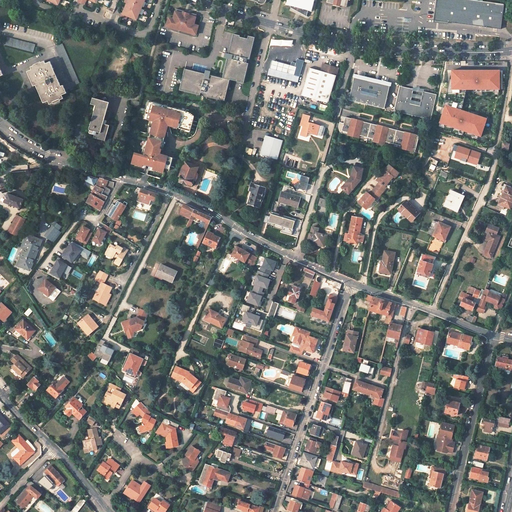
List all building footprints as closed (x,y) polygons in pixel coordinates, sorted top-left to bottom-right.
[(78,0),(78,2),(84,4),(86,0),(90,0),(115,10),(118,0),(78,0)] [(136,19),(144,0),(125,0),(124,2),(127,3),(123,13),(122,12),(120,16),(126,19),(128,16),(136,19)] [(313,0),(286,0),(286,4),(290,5),(290,6),(305,15),(307,9),(310,10),(313,0)] [(504,4),(474,0),(436,0),(433,20),(473,25),(482,26),(483,27),(485,27),(500,29),(504,4)] [(183,11),(176,9),(173,19),(169,17),(166,26),(196,35),(198,26),(194,24),(197,15),(189,12),(188,15),(183,14),(183,11)] [(225,101),(230,80),(244,83),(249,64),(247,63),(248,59),(250,60),(255,38),(248,36),(248,38),(233,34),(228,55),(231,55),(230,59),(228,59),(223,78),(210,75),(209,78),(205,77),(206,74),(185,69),(180,90),(201,96),(201,93),(205,94),(204,96),(225,101)] [(34,52),(36,45),(8,38),(6,45),(34,52)] [(280,51),(282,42),(276,40),(274,49),(280,51)] [(56,47),(73,86),(80,83),(63,44),(56,47)] [(298,59),(296,64),(293,75),(299,77),(304,61),(298,59)] [(288,73),(290,66),(273,61),(271,68),(288,73)] [(32,78),(35,85),(37,89),(38,88),(41,95),(39,96),(42,103),(47,102),(48,105),(52,104),(51,103),(58,100),(58,101),(62,100),(60,96),(66,94),(62,86),(61,87),(56,77),(54,78),(51,71),(53,70),(50,63),(46,64),(45,62),(31,67),(32,70),(27,72),(30,79),(32,78)] [(288,73),(293,75),(296,64),(292,62),(291,66),(290,66),(288,73)] [(328,104),(339,68),(323,64),(321,71),(309,68),(301,95),(328,104)] [(298,82),(299,77),(293,75),(288,73),(271,68),(269,75),(298,82)] [(499,88),(499,69),(451,69),(451,76),(452,76),(451,81),(448,81),(441,112),(442,113),(439,121),(480,135),(483,125),(481,125),(482,122),(483,117),(459,108),(460,102),(460,103),(462,103),(463,101),(464,96),(462,96),(463,88),(464,88),(466,88),(499,88)] [(357,75),(356,77),(367,80),(365,84),(376,87),(377,82),(388,85),(389,83),(357,75)] [(355,77),(349,100),(384,108),(389,85),(388,85),(377,82),(376,87),(365,84),(367,80),(356,77),(355,77)] [(413,88),(399,86),(394,111),(431,116),(437,91),(423,89),(421,104),(411,103),(413,88)] [(423,87),(413,86),(413,88),(411,103),(421,104),(423,89),(423,87)] [(104,124),(108,108),(110,102),(93,98),(91,104),(96,105),(89,129),(96,131),(95,138),(106,141),(110,126),(104,124)] [(190,117),(191,114),(172,108),(172,109),(167,108),(168,107),(152,103),(150,111),(147,110),(144,121),(154,124),(147,150),(144,149),(142,158),(135,156),(132,166),(142,169),(143,167),(153,170),(153,172),(163,175),(164,172),(169,173),(172,160),(159,157),(159,156),(157,156),(157,153),(158,153),(161,144),(163,145),(167,131),(165,130),(166,126),(165,125),(167,124),(169,127),(186,131),(186,129),(191,130),(195,118),(190,117)] [(310,116),(303,114),(300,125),(303,126),(300,135),(306,137),(308,132),(321,136),(324,127),(308,122),(310,116)] [(353,119),(345,116),(343,122),(339,121),(338,126),(338,129),(340,133),(341,130),(354,133),(353,136),(358,137),(358,135),(379,140),(379,143),(383,144),(384,141),(400,146),(400,148),(407,150),(408,148),(415,149),(418,136),(413,134),(411,141),(403,139),(403,137),(405,137),(407,132),(385,127),(384,132),(386,132),(386,135),(377,132),(379,125),(360,120),(359,125),(361,126),(360,128),(352,126),(353,119)] [(359,125),(360,120),(353,119),(352,126),(360,128),(361,126),(359,125)] [(385,127),(379,125),(377,132),(386,135),(386,132),(384,132),(385,127)] [(413,134),(407,132),(405,137),(403,137),(403,139),(411,141),(413,134)] [(282,141),(266,136),(260,155),(277,160),(282,141)] [(474,174),(481,153),(455,144),(447,165),(474,174)] [(187,183),(192,185),(193,180),(196,181),(197,179),(195,177),(197,171),(198,166),(186,161),(184,167),(183,167),(180,176),(182,177),(180,182),(187,184),(187,183)] [(385,170),(393,177),(395,178),(399,173),(390,165),(385,170)] [(218,176),(221,169),(212,166),(209,173),(218,176)] [(348,183),(343,187),(348,192),(358,182),(359,179),(361,179),(363,168),(354,166),(352,175),(354,176),(352,179),(350,177),(346,181),(348,183)] [(380,182),(375,188),(382,194),(386,188),(385,187),(393,177),(385,170),(377,180),(380,182)] [(305,190),(308,177),(300,175),(299,181),(293,184),(296,189),(298,188),(305,190)] [(96,179),(87,176),(82,187),(91,191),(96,179)] [(99,178),(95,187),(93,192),(95,193),(93,195),(91,195),(87,203),(101,210),(108,196),(102,193),(103,191),(105,188),(108,181),(99,178)] [(260,209),(262,201),(266,188),(251,183),(248,191),(253,192),(249,206),(260,209)] [(142,188),(137,201),(149,205),(151,200),(156,201),(158,194),(142,188)] [(376,201),(382,194),(375,188),(369,195),(367,193),(358,202),(366,209),(375,199),(376,201)] [(508,191),(504,190),(498,203),(510,208),(511,202),(511,188),(510,188),(508,191)] [(458,211),(465,195),(452,190),(445,205),(458,211)] [(297,207),(300,197),(281,192),(278,201),(297,207)] [(20,208),(24,199),(8,193),(4,202),(20,208)] [(328,207),(330,201),(320,198),(318,205),(328,207)] [(112,204),(106,214),(117,221),(128,203),(124,201),(123,204),(118,201),(115,206),(112,204)] [(400,207),(398,209),(411,220),(418,212),(406,201),(401,206),(400,206),(399,207),(400,207)] [(191,218),(195,209),(187,206),(184,205),(182,210),(182,211),(180,214),(186,217),(187,216),(191,218)] [(195,219),(199,221),(204,224),(206,221),(210,223),(212,218),(210,216),(195,209),(191,218),(188,225),(191,227),(195,219)] [(275,213),(271,211),(270,216),(266,215),(263,222),(274,225),(274,224),(283,226),(281,232),(291,235),(293,229),(292,229),(295,218),(275,213)] [(17,215),(9,231),(17,236),(20,230),(25,220),(26,219),(17,215)] [(342,241),(358,244),(358,240),(364,242),(365,236),(360,235),(363,218),(352,216),(349,233),(344,232),(342,241)] [(205,232),(210,223),(206,221),(204,224),(201,231),(204,232),(205,232)] [(450,227),(438,221),(433,235),(444,240),(450,227)] [(58,230),(53,224),(45,235),(51,240),(58,230)] [(491,257),(500,236),(496,235),(499,228),(489,224),(486,231),(489,232),(486,239),(490,240),(484,254),(491,257)] [(102,230),(99,228),(93,241),(101,244),(107,233),(110,234),(113,229),(105,225),(102,230)] [(90,230),(83,226),(77,238),(87,243),(92,233),(89,231),(90,230)] [(309,233),(308,239),(314,241),(313,243),(327,247),(329,242),(325,241),(326,236),(317,233),(318,228),(312,227),(310,234),(309,233)] [(214,247),(219,237),(212,234),(213,233),(208,231),(203,242),(214,247)] [(427,252),(433,235),(425,233),(420,249),(427,252)] [(41,240),(27,235),(24,242),(27,243),(25,248),(18,265),(30,270),(34,259),(33,258),(35,252),(36,252),(41,240)] [(87,257),(91,251),(72,241),(69,245),(70,246),(68,249),(67,248),(62,254),(73,262),(80,253),(87,257)] [(119,254),(117,258),(115,261),(120,264),(126,252),(121,250),(123,247),(117,245),(116,247),(110,244),(106,252),(113,256),(115,253),(119,254)] [(251,253),(237,245),(232,255),(245,263),(245,262),(254,267),(257,257),(250,253),(251,253)] [(383,261),(381,261),(379,272),(391,274),(395,253),(385,251),(383,261)] [(421,260),(417,273),(429,277),(434,264),(433,264),(435,258),(424,255),(422,260),(421,260)] [(247,302),(260,306),(262,301),(260,301),(261,299),(262,299),(263,297),(261,296),(263,292),(264,292),(266,288),(271,290),(274,281),(271,280),(273,276),(274,276),(276,269),(278,270),(280,263),(266,258),(263,267),(262,266),(260,271),(258,271),(255,280),(257,281),(256,284),(255,284),(252,293),(251,292),(247,302)] [(68,275),(72,267),(62,262),(57,259),(54,265),(55,265),(53,269),(52,268),(48,273),(59,279),(63,272),(68,275)] [(312,279),(315,272),(298,264),(296,269),(301,271),(302,268),(304,269),(304,270),(306,272),(305,276),(312,279)] [(177,272),(161,265),(157,275),(172,282),(177,272)] [(107,297),(108,295),(111,289),(102,284),(108,274),(100,270),(94,280),(101,283),(92,300),(104,306),(109,298),(107,297)] [(46,279),(39,288),(44,292),(46,291),(50,294),(56,286),(46,279)] [(310,294),(316,297),(321,283),(315,280),(310,294)] [(294,286),(292,290),(291,289),(289,294),(287,294),(285,300),(294,303),(296,297),(298,298),(300,292),(298,292),(300,288),(294,286)] [(487,290),(485,289),(481,299),(479,304),(485,306),(487,301),(490,293),(490,291),(487,290)] [(472,310),(475,303),(472,301),(474,297),(462,292),(460,296),(463,297),(460,304),(472,310)] [(490,293),(487,301),(496,304),(495,308),(497,309),(501,311),(506,299),(500,297),(490,293)] [(324,311),(314,308),(312,312),(310,312),(309,314),(329,321),(338,296),(330,294),(324,311)] [(396,303),(374,296),(372,301),(370,310),(392,317),(396,303)] [(269,315),(275,317),(278,303),(272,301),(269,315)] [(0,317),(3,320),(11,313),(1,303),(0,304),(0,317)] [(250,307),(243,304),(240,311),(246,313),(243,321),(247,322),(252,324),(251,327),(260,331),(264,320),(255,317),(256,315),(248,313),(250,307)] [(485,306),(479,304),(477,310),(483,313),(486,307),(485,306)] [(222,327),(226,318),(218,314),(219,312),(210,308),(205,319),(222,327)] [(134,319),(131,323),(128,320),(123,322),(126,332),(134,330),(135,333),(142,329),(146,321),(145,321),(149,312),(142,309),(139,317),(134,319)] [(89,314),(80,322),(86,330),(84,331),(88,335),(99,327),(89,314)] [(23,321),(16,329),(12,334),(15,337),(17,339),(22,333),(28,339),(35,330),(23,321)] [(390,322),(387,335),(400,338),(403,325),(390,322)] [(317,340),(308,336),(309,331),(297,327),(295,333),(297,334),(291,351),(302,355),(304,349),(313,352),(317,340)] [(431,344),(434,332),(419,329),(416,341),(431,344)] [(353,352),(358,332),(349,330),(348,334),(347,334),(343,350),(353,352)] [(472,336),(462,333),(462,334),(450,331),(447,341),(459,344),(458,346),(468,349),(470,345),(471,345),(473,341),(471,340),(472,336)] [(253,346),(254,344),(256,345),(258,339),(247,334),(245,340),(242,340),(239,350),(260,357),(263,350),(255,347),(253,346)] [(221,348),(224,341),(217,338),(214,345),(221,348)] [(104,356),(102,357),(110,361),(116,350),(104,344),(103,346),(101,352),(104,356)] [(132,354),(138,356),(140,351),(133,348),(124,368),(130,370),(130,368),(127,367),(132,354)] [(97,357),(92,351),(88,354),(93,360),(97,357)] [(132,354),(127,367),(130,368),(130,370),(128,374),(136,378),(137,375),(143,375),(144,372),(140,369),(141,366),(147,365),(149,361),(138,356),(132,354)] [(246,359),(232,354),(229,363),(238,366),(237,367),(242,369),(246,359)] [(32,367),(17,355),(14,358),(18,361),(16,363),(13,367),(24,377),(32,367)] [(502,366),(501,371),(506,372),(506,369),(511,370),(511,359),(508,359),(509,357),(504,356),(504,358),(498,356),(497,365),(502,366)] [(307,374),(311,365),(301,361),(297,371),(307,374)] [(371,367),(363,364),(361,371),(369,373),(371,367)] [(391,374),(393,367),(383,365),(381,372),(391,374)] [(190,372),(177,367),(173,377),(182,381),(191,389),(190,390),(194,392),(202,383),(190,372)] [(467,381),(468,376),(459,374),(458,378),(456,377),(454,387),(464,389),(466,381),(467,381)] [(301,391),(305,379),(293,375),(291,381),(289,387),(301,391)] [(247,393),(252,380),(242,376),(240,381),(231,377),(227,386),(247,393)] [(41,385),(39,382),(40,381),(35,377),(28,384),(32,388),(33,388),(34,387),(37,389),(41,385)] [(59,383),(58,384),(55,381),(48,390),(56,397),(63,389),(61,387),(62,386),(64,388),(70,382),(64,377),(59,383)] [(346,393),(350,394),(353,380),(347,378),(343,392),(346,393)] [(367,394),(370,385),(356,380),(353,389),(367,394)] [(436,388),(433,387),(434,384),(423,381),(422,387),(426,388),(425,393),(434,395),(436,388)] [(110,384),(108,387),(119,392),(121,389),(110,384)] [(370,385),(367,394),(376,397),(380,399),(383,390),(370,385)] [(32,388),(29,392),(33,396),(38,390),(37,389),(34,387),(33,388),(32,388)] [(103,400),(107,402),(107,404),(115,407),(115,406),(118,401),(122,403),(126,395),(119,392),(108,387),(103,400)] [(337,401),(340,391),(326,387),(323,397),(337,401)] [(226,391),(221,389),(217,400),(222,401),(220,409),(228,411),(230,412),(231,408),(229,405),(228,404),(230,398),(225,396),(226,391)] [(291,393),(280,390),(278,395),(282,396),(283,395),(288,397),(290,397),(289,399),(299,402),(301,396),(291,393)] [(75,400),(72,397),(64,406),(66,408),(63,411),(68,415),(71,412),(78,419),(83,413),(80,410),(78,409),(81,406),(80,405),(81,404),(76,399),(75,400)] [(376,397),(374,404),(383,407),(384,400),(380,399),(376,397)] [(260,411),(263,403),(250,399),(249,403),(244,401),(242,408),(254,412),(254,409),(260,411)] [(457,415),(458,411),(460,411),(461,407),(459,406),(460,402),(448,400),(445,412),(457,415)] [(151,411),(142,402),(132,411),(137,416),(139,414),(143,418),(142,421),(145,422),(143,427),(140,428),(141,433),(151,430),(156,420),(152,418),(151,417),(152,416),(150,415),(152,411),(151,411)] [(332,405),(322,402),(319,410),(325,412),(327,407),(330,408),(332,405)] [(274,414),(277,408),(268,405),(267,406),(266,410),(274,414)] [(218,408),(215,415),(226,419),(226,418),(228,419),(226,423),(236,426),(239,417),(228,413),(228,411),(220,409),(218,408)] [(293,426),(297,415),(284,410),(280,422),(293,426)] [(0,414),(0,433),(9,425),(0,414)] [(90,414),(87,419),(93,422),(95,419),(90,414)] [(175,428),(175,429),(178,428),(180,424),(166,418),(163,421),(174,427),(175,428)] [(486,424),(485,430),(491,432),(493,425),(494,425),(495,420),(486,418),(484,423),(486,424)] [(158,428),(164,431),(162,434),(167,437),(168,441),(166,442),(167,447),(179,445),(177,435),(173,435),(172,432),(174,427),(163,421),(158,428)] [(443,422),(439,435),(438,435),(436,443),(438,446),(441,447),(440,451),(446,452),(448,451),(452,452),(455,442),(451,441),(454,425),(443,422)] [(320,436),(323,427),(314,424),(311,433),(320,436)] [(227,432),(225,439),(233,442),(236,432),(221,427),(220,431),(224,432),(225,431),(227,432)] [(91,439),(83,441),(85,447),(84,447),(85,453),(90,451),(90,450),(96,448),(96,445),(100,443),(98,437),(97,437),(96,433),(98,433),(96,428),(88,429),(89,435),(90,435),(91,439)] [(388,450),(392,451),(390,459),(401,461),(404,447),(405,448),(406,442),(405,441),(406,435),(402,434),(402,433),(392,430),(388,450)] [(286,444),(289,434),(281,432),(280,435),(277,434),(276,437),(279,438),(278,442),(286,444)] [(25,442),(19,435),(12,442),(17,448),(11,454),(11,455),(20,465),(34,452),(25,442)] [(25,442),(33,451),(35,449),(27,440),(25,442)] [(320,447),(322,442),(318,441),(317,442),(309,440),(305,449),(314,452),(316,446),(320,447)] [(277,444),(267,441),(265,444),(267,445),(267,447),(267,448),(275,451),(277,444)] [(356,446),(353,455),(363,458),(367,445),(357,441),(355,446),(356,446)] [(285,447),(277,444),(275,451),(273,454),(282,457),(285,447)] [(337,446),(332,444),(332,445),(328,460),(333,462),(333,460),(337,446)] [(490,447),(478,444),(475,456),(487,460),(490,447)] [(196,457),(200,451),(192,446),(188,452),(189,453),(184,461),(186,462),(184,465),(192,470),(194,470),(199,462),(197,460),(198,458),(196,457)] [(221,458),(220,461),(225,463),(227,457),(230,458),(232,453),(218,449),(216,456),(221,458)] [(317,457),(304,453),(300,464),(313,468),(317,457)] [(107,464),(106,463),(103,462),(98,470),(102,472),(106,475),(110,477),(113,473),(112,472),(111,471),(112,469),(114,470),(116,472),(120,465),(111,459),(107,464)] [(356,472),(359,463),(353,462),(353,463),(350,463),(343,461),(342,463),(333,460),(333,462),(331,470),(342,473),(343,470),(351,473),(351,471),(356,472)] [(211,462),(210,465),(205,464),(198,482),(211,486),(214,476),(215,473),(218,474),(218,476),(227,479),(229,471),(217,467),(218,464),(211,462)] [(51,465),(44,471),(57,486),(64,480),(51,465)] [(480,479),(483,469),(473,466),(470,477),(480,479)] [(309,484),(314,470),(302,467),(298,480),(306,483),(309,484)] [(433,470),(429,485),(440,487),(443,473),(433,470)] [(145,480),(142,485),(133,478),(124,492),(133,498),(134,496),(140,501),(150,484),(145,480)] [(363,488),(400,497),(401,492),(364,482),(363,488)] [(293,494),(301,497),(305,498),(309,500),(312,491),(308,489),(309,484),(306,483),(304,488),(296,485),(293,494)] [(24,508),(34,495),(38,499),(41,495),(30,486),(16,502),(24,508)] [(483,492),(473,489),(470,500),(480,502),(483,492)] [(334,507),(338,494),(334,492),(329,506),(334,508),(334,507)] [(343,495),(338,494),(334,507),(338,509),(343,495)] [(34,495),(24,508),(28,511),(38,499),(34,495)] [(77,511),(86,501),(87,500),(83,497),(71,511),(77,511)] [(386,505),(397,511),(399,509),(399,508),(399,507),(400,508),(402,504),(392,497),(390,501),(391,501),(390,503),(388,501),(386,505)] [(150,505),(157,511),(156,511),(162,511),(163,511),(165,511),(170,505),(163,501),(162,503),(155,498),(150,505)] [(292,498),(291,502),(288,510),(295,511),(297,511),(299,508),(300,503),(299,502),(299,500),(292,498)] [(467,511),(478,511),(480,506),(480,502),(470,500),(469,506),(467,505),(466,510),(467,511)] [(240,501),(237,508),(248,511),(258,511),(260,507),(240,501)] [(367,511),(372,505),(361,501),(357,511),(367,511)] [(219,511),(221,505),(211,502),(209,509),(206,508),(204,511),(219,511)]
